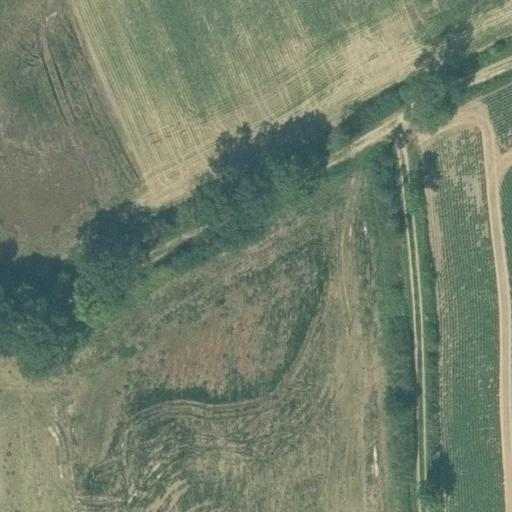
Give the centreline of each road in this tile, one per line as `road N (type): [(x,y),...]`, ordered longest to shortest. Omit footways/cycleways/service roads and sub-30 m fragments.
road 1 (track): [(0,323),(40,316),(394,120)]
road 2 (track): [(394,120),(408,193),(424,511)]
road 3 (track): [(511,61),(394,120)]
